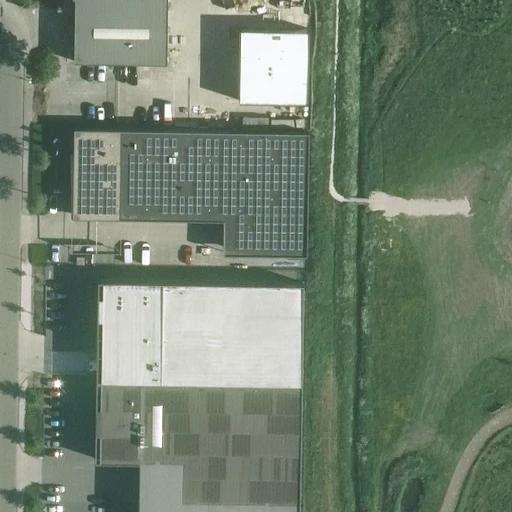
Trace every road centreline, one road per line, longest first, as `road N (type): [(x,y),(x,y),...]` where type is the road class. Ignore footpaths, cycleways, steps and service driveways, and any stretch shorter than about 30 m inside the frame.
road 1 (unknown): [(210,0),(199,84),(187,100),(0,110)]
road 2 (unknown): [(0,240),(213,248)]
